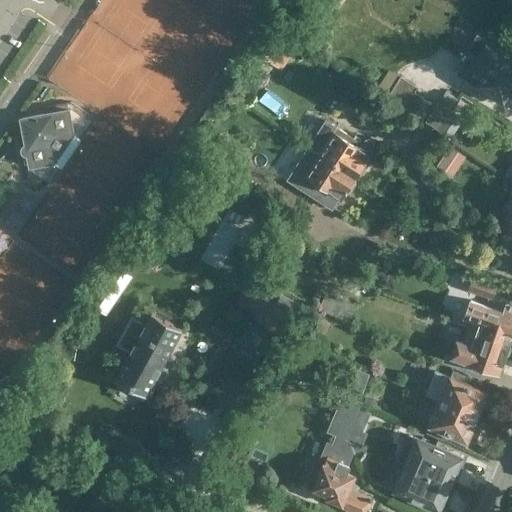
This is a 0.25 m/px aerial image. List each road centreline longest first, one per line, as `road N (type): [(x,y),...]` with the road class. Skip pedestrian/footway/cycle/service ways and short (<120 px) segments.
road 1 (unknown): [(511,243),(454,211),(376,101)]
road 2 (residential): [(0,124),(82,0)]
